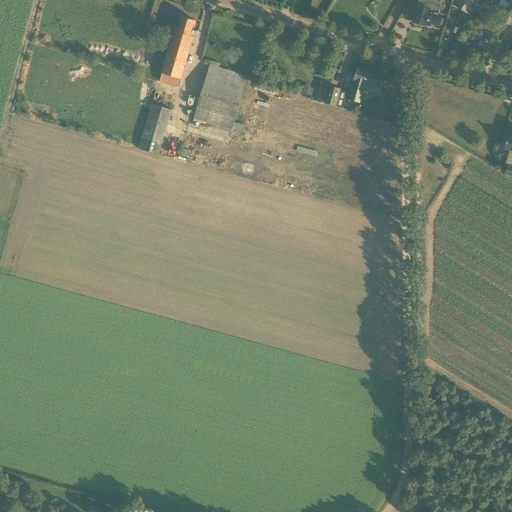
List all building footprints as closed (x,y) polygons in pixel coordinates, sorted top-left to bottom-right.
[(455,0),(452,5),(470,15),(479,0),(455,0)] [(442,5),(425,1),(423,8),(417,7),(413,22),(440,30),(444,15),(439,13),(442,5)] [(196,21),(181,17),(178,26),(169,24),(165,35),(173,37),(162,74),(160,81),(178,87),(180,79),(181,79),(193,37),(191,37),(196,21)] [(232,131),(246,82),(248,77),(219,68),(220,64),(211,61),(193,122),(199,124),(200,122),(232,131)] [(356,75),(351,94),(349,101),(359,104),(361,97),(363,91),(379,95),(385,75),(358,67),(356,75)] [(305,86),(303,93),(310,95),(312,88),(305,86)] [(329,88),(325,103),(336,106),(339,93),(340,91),(341,89),(329,86),(329,88)] [(158,153),(172,108),(153,102),(139,147),(158,153)]
